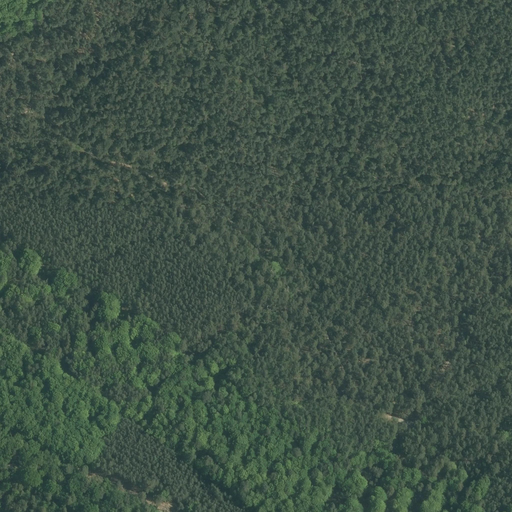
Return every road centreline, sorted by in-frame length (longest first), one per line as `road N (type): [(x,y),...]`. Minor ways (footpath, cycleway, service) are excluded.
road 1 (track): [(0,118),(37,112),(99,157),(197,191),(292,281),(366,406),(412,427)]
road 2 (track): [(412,427),(511,237)]
